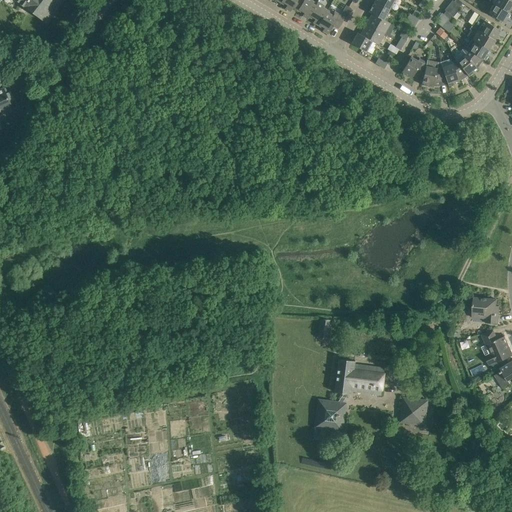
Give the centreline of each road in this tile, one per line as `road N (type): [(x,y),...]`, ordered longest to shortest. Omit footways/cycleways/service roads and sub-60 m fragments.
road 1 (track): [(75,511),(0,347)]
road 2 (track): [(511,183),(432,330)]
road 3 (track): [(42,104),(109,0)]
